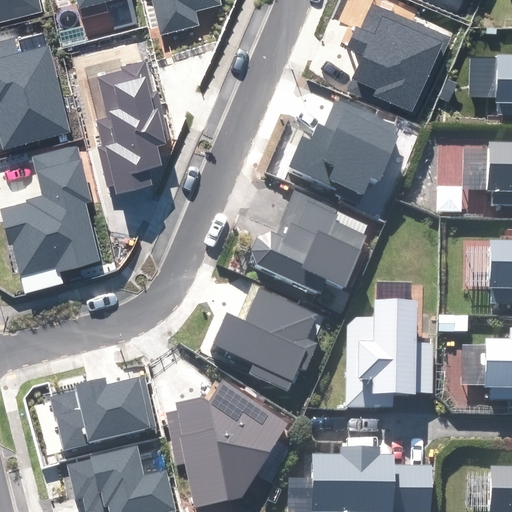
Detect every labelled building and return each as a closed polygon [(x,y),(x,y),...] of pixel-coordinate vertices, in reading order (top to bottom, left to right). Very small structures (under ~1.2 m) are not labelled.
[(0,0),(0,21),(42,11),(39,0),(0,0)] [(151,0),(160,35),(200,26),(196,11),(222,5),(220,0),(151,0)] [(415,117),(450,37),(372,3),(361,28),(356,26),(346,49),(362,56),(347,91),(399,114),(400,110),(415,117)] [(0,151),(72,133),(50,45),(17,53),(13,38),(0,41),(0,151)] [(496,102),(496,115),(511,115),(511,54),(495,55),(494,102),(496,102)] [(153,91),(145,61),(122,67),(123,70),(96,77),(106,117),(96,120),(102,146),(98,147),(108,186),(114,185),(117,194),(152,185),(148,169),(163,165),(158,146),(167,144),(166,141),(170,140),(157,90),(153,91)] [(333,194),(358,205),(369,182),(378,186),(399,136),(394,133),(397,126),(377,118),(378,116),(336,98),(324,125),(318,122),(310,140),(302,136),(288,170),(335,190),(333,194)] [(511,142),(489,142),(488,190),(495,190),(494,199),(511,199),(511,142)] [(58,272),(100,261),(86,204),(92,202),(78,145),(32,156),(42,195),(26,199),(26,202),(0,208),(0,209),(9,245),(13,245),(20,275),(56,266),(58,272)] [(255,265),(319,293),(325,281),(342,289),(366,236),(333,222),(336,215),(335,214),(337,209),(295,191),(276,234),(270,231),(257,236),(251,250),(255,265)] [(511,241),(492,241),(490,301),(511,301),(511,241)] [(250,372),(288,389),(298,366),(306,369),(318,343),(308,338),(319,314),(259,287),(245,319),(226,311),(211,344),(254,363),(250,372)] [(350,325),(349,404),(396,405),(396,393),(419,393),(419,391),(434,391),(435,342),(419,342),(420,301),(377,300),(377,316),(360,316),(350,325)] [(469,316),(440,315),(440,333),(468,334),(469,316)] [(511,336),(487,336),(486,384),(493,384),(493,394),(511,393),(511,336)] [(63,450),(157,429),(145,375),(107,384),(106,378),(76,385),(77,390),(49,396),(55,421),(57,421),(63,450)] [(288,424),(222,380),(209,401),(203,398),(177,403),(177,410),(165,413),(176,466),(185,464),(194,508),(242,498),(288,424)] [(145,473),(138,445),(90,456),(90,460),(67,465),(75,499),(83,497),(87,511),(93,510),(93,511),(178,511),(168,467),(145,473)] [(314,455),(313,511),(341,511),(429,511),(431,466),(394,466),(394,456),(380,456),(380,449),(343,449),(343,455),(314,455)] [(511,511),(511,466),(490,466),(489,511),(511,511)]
